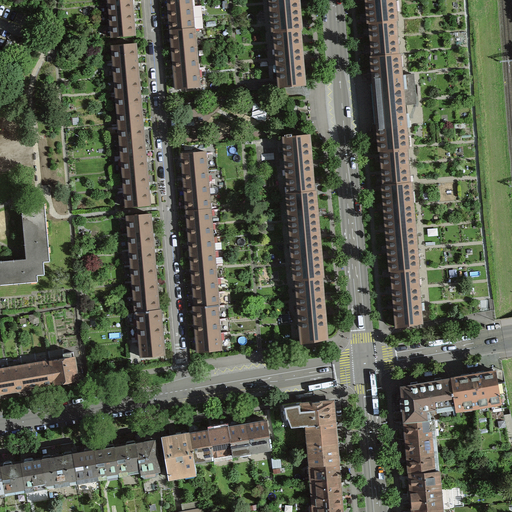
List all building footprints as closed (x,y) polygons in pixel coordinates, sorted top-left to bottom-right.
[(132,0),(109,2),(110,13),(133,11),(132,4),(132,0)] [(269,0),(271,10),(299,7),(298,0),(269,0)] [(395,0),(384,0),(366,2),(367,7),(368,24),(370,23),(395,21),(397,21),(395,0)] [(169,12),(170,19),(193,17),(192,6),(169,8),(169,12)] [(271,10),(273,32),(274,32),(274,31),(300,29),(301,29),(300,14),(299,7),(271,10)] [(133,11),(110,13),(111,25),(134,22),(133,15),(133,11)] [(194,28),(193,17),(170,19),(170,23),(171,31),(195,29),(194,28)] [(395,21),(370,23),(370,28),(371,40),(397,37),(395,21)] [(112,37),(135,35),(134,26),(134,22),(111,25),(112,37)] [(195,29),(171,31),(171,35),(172,44),(196,42),(195,29)] [(275,48),(301,45),(300,34),(300,29),(274,31),(274,32),(275,48)] [(397,37),(371,40),(371,44),(372,56),(371,56),(371,57),(398,54),(398,53),(397,37)] [(173,58),(197,56),(196,42),(172,44),(172,48),(173,58)] [(136,44),(112,46),(113,62),(137,60),(136,49),(136,44)] [(277,65),(303,62),(302,50),(301,45),(275,48),(277,65)] [(398,54),(371,57),(372,63),(373,78),(402,75),(400,53),(398,53),(398,54)] [(173,62),(174,72),(198,69),(197,56),(173,58),(173,62)] [(137,64),(137,60),(113,62),(115,78),(139,76),(137,64)] [(277,65),(279,87),(305,85),(303,69),(303,62),(277,65)] [(176,88),(200,86),(198,69),(174,72),(175,77),(176,88)] [(402,75),(373,78),(374,91),(375,107),(404,104),(416,104),(413,74),(402,75)] [(139,76),(115,78),(116,94),(140,92),(139,81),(139,76)] [(140,92),(116,94),(117,110),(141,108),(140,96),(140,92)] [(404,104),(375,107),(376,117),(377,129),(406,127),(404,104)] [(119,126),(143,124),(142,112),(141,108),(117,110),(119,126)] [(143,124),(119,126),(120,142),(144,140),(143,128),(143,124)] [(406,127),(377,129),(378,136),(379,151),(381,151),(407,149),(408,149),(406,127)] [(283,136),(285,159),(311,156),(310,142),(309,134),(292,136),(292,133),(286,134),(286,136),(283,136)] [(144,140),(120,142),(122,158),(146,156),(145,144),(144,140)] [(381,157),(382,167),(408,165),(407,149),(381,151),(381,157)] [(205,151),(181,153),(182,159),(183,170),(207,168),(205,151)] [(123,174),(147,172),(146,159),(146,156),(122,158),(123,174)] [(311,156),(285,159),(287,176),(313,173),(312,162),(311,156)] [(408,165),(382,167),(383,173),(384,184),(382,184),(382,185),(410,182),(409,181),(408,165)] [(184,184),(208,182),(207,168),(183,170),(183,174),(184,184)] [(123,174),(124,190),(148,187),(147,176),(147,172),(123,174)] [(313,173),(287,176),(288,192),(314,190),(313,179),(313,173)] [(383,192),(384,206),(413,203),(411,181),(409,181),(410,182),(382,185),(383,192)] [(184,188),(185,197),(209,195),(208,182),(184,184),(184,188)] [(149,192),(148,187),(124,190),(126,207),(150,204),(149,192)] [(289,214),(317,212),(316,198),(316,190),(314,190),(288,192),(287,192),(289,214)] [(210,209),(209,195),(185,197),(186,202),(186,211),(210,209)] [(0,284),(38,281),(37,275),(45,274),(44,262),(50,261),(45,201),(24,203),(29,262),(0,264),(0,284)] [(385,213),(386,227),(415,225),(413,203),(384,206),(385,213)] [(188,225),(212,222),(210,209),(186,211),(187,215),(188,225)] [(289,214),(291,236),(319,233),(318,219),(317,212),(289,214)] [(151,214),(127,216),(128,233),(152,230),(151,219),(151,214)] [(213,236),(212,222),(188,225),(188,229),(189,238),(213,236)] [(417,246),(415,225),(386,227),(387,235),(388,249),(417,246)] [(130,248),(154,246),(152,235),(152,230),(128,233),(130,248)] [(319,233),(291,236),(292,257),(321,255),(320,241),(319,233)] [(189,242),(190,252),(214,250),(213,236),(189,238),(189,242)] [(131,264),(155,262),(154,250),(154,246),(130,248),(131,264)] [(419,268),(417,246),(388,249),(388,255),(390,271),(391,271),(417,269),(419,268)] [(214,250),(190,252),(190,256),(191,266),(215,264),(214,250)] [(292,257),(294,279),(296,279),(322,277),(323,277),(322,261),(321,255),(292,257)] [(155,266),(155,262),(131,264),(132,280),(156,278),(155,266)] [(192,271),(192,279),(216,277),(215,264),(191,266),(192,271)] [(419,285),(417,269),(391,271),(392,276),(393,287),(419,285)] [(218,291),(216,277),(192,279),(193,284),(194,293),(218,291)] [(322,277),(296,279),(297,296),(323,293),(322,282),(322,277)] [(134,296),(158,294),(157,282),(156,278),(132,280),(134,296)] [(393,293),(394,305),(420,302),(419,285),(393,287),(393,293)] [(194,298),(195,306),(193,306),(193,307),(219,305),(218,291),(194,293),(194,298)] [(323,293),(297,296),(299,313),(324,310),(324,299),(323,293)] [(161,310),(160,309),(159,309),(158,298),(158,294),(134,296),(135,312),(161,310)] [(420,302),(394,305),(395,311),(396,326),(422,323),(420,302)] [(194,311),(195,321),(219,318),(218,306),(219,306),(219,305),(193,307),(194,311)] [(161,314),(161,310),(135,312),(135,313),(137,313),(138,325),(162,323),(161,314)] [(302,342),(327,339),(325,319),(324,310),(299,313),(302,342)] [(220,332),(219,318),(195,321),(195,324),(196,334),(220,332)] [(162,323),(138,325),(139,339),(163,337),(162,328),(162,323)] [(197,351),(221,349),(220,332),(196,334),(196,340),(197,351)] [(139,339),(141,356),(165,354),(163,341),(163,337),(139,339)] [(51,360),(55,383),(61,382),(78,379),(74,356),(51,360)] [(36,363),(40,386),(44,385),(55,383),(51,360),(36,363)] [(22,365),(26,388),(30,387),(40,386),(36,363),(22,365)] [(8,367),(12,391),(16,390),(26,388),(22,365),(8,367)] [(0,368),(0,392),(1,392),(12,391),(8,367),(0,368)] [(498,382),(495,370),(473,374),(451,378),(456,409),(476,406),(476,415),(477,415),(480,449),(511,446),(511,420),(511,413),(503,415),(501,406),(509,405),(505,381),(498,382)] [(456,409),(451,378),(420,383),(401,386),(405,421),(426,419),(425,409),(439,407),(439,410),(429,411),(430,419),(457,417),(456,409)] [(334,412),(334,411),(334,405),(333,405),(333,404),(333,403),(330,401),(329,401),(328,400),(322,401),(321,401),(317,402),(290,405),(290,415),(301,414),(302,423),(304,424),(304,425),(306,425),(334,422),(334,412)] [(256,421),(247,423),(252,451),(259,449),(258,446),(271,444),(267,419),(265,420),(265,419),(264,419),(264,418),(258,419),(258,420),(258,421),(256,421)] [(436,436),(435,427),(430,428),(429,419),(426,419),(405,421),(405,427),(405,429),(403,431),(404,435),(406,437),(406,438),(436,436)] [(241,453),(250,452),(251,451),(252,451),(247,423),(246,423),(246,422),(245,422),(245,421),(239,422),(239,423),(238,424),(236,425),(228,426),(232,451),(232,454),(239,453),(241,453)] [(311,445),(336,442),(337,442),(337,441),(338,441),(337,435),(336,434),(335,434),(335,429),(334,422),(306,425),(307,432),(310,432),(311,445)] [(213,454),(213,457),(220,456),(220,453),(232,451),(228,426),(227,426),(226,425),(220,426),(219,427),(217,428),(208,429),(213,454)] [(189,433),(194,460),(201,459),(200,456),(213,454),(208,429),(207,429),(207,428),(201,429),(200,430),(200,431),(197,431),(189,433)] [(177,432),(176,433),(176,435),(162,437),(168,474),(195,470),(194,460),(189,433),(181,434),(181,432),(177,432)] [(149,471),(160,469),(155,438),(153,439),(153,438),(151,436),(146,437),(144,439),(144,440),(143,440),(136,442),(141,471),(141,475),(149,473),(149,471)] [(408,455),(438,453),(436,436),(406,438),(406,443),(407,446),(405,448),(405,452),(407,454),(408,455)] [(115,445),(120,474),(128,473),(127,469),(138,467),(139,471),(141,471),(136,442),(135,442),(135,441),(134,440),(127,441),(126,442),(126,443),(124,444),(115,445)] [(338,454),(337,454),(337,448),(336,442),(311,445),(308,445),(309,452),(312,452),(313,465),(338,462),(339,461),(339,455),(338,454)] [(98,474),(99,478),(107,476),(106,473),(117,471),(118,475),(120,474),(115,445),(114,445),(114,444),(113,443),(106,445),(105,446),(105,447),(103,447),(94,449),(98,474)] [(85,448),(84,449),(84,450),(82,451),(73,452),(77,478),(78,481),(86,480),(85,476),(98,474),(94,449),(93,449),(93,448),(92,447),(85,448)] [(57,455),(51,456),(51,455),(50,454),(43,455),(42,456),(42,457),(46,483),(54,482),(55,485),(70,483),(69,479),(77,478),(73,452),(72,452),(72,451),(71,450),(64,451),(63,453),(64,454),(57,455)] [(438,453),(408,455),(408,460),(408,463),(406,465),(407,469),(408,471),(409,471),(409,473),(439,470),(438,453)] [(24,459),(24,460),(21,461),(25,487),(26,490),(34,489),(33,485),(44,483),(45,487),(47,487),(46,483),(42,457),(33,459),(33,458),(32,457),(31,457),(25,458),(24,459)] [(0,465),(4,490),(5,494),(7,494),(6,490),(25,487),(21,461),(12,462),(11,461),(9,461),(4,462),(3,463),(3,464),(0,464),(0,465)] [(339,470),(338,466),(338,462),(313,465),(310,465),(311,481),(339,479),(340,478),(340,477),(341,477),(340,471),(339,470)] [(439,470),(409,473),(409,477),(410,481),(408,481),(409,490),(410,489),(441,487),(439,470)] [(341,487),(340,486),(340,482),(339,479),(311,481),(313,498),(341,495),(341,494),(341,493),(342,493),(342,487),(341,487)] [(453,507),(451,486),(441,487),(410,489),(411,494),(412,510),(442,508),(453,507)] [(343,511),(343,507),(342,506),(341,500),(341,495),(313,498),(313,505),(311,505),(308,508),(308,511),(343,511)]
